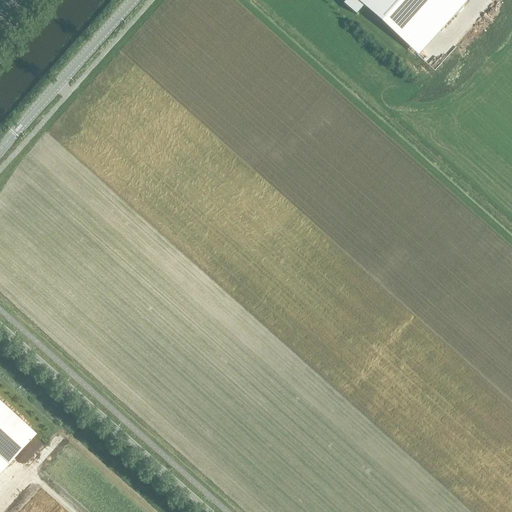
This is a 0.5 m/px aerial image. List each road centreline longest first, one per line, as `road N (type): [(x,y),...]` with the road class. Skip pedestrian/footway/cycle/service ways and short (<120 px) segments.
road 1 (secondary): [(206,511),(0,329)]
road 2 (tertiary): [(0,151),(134,0)]
